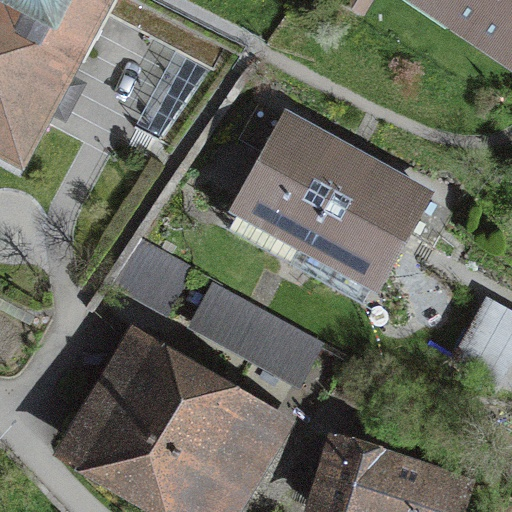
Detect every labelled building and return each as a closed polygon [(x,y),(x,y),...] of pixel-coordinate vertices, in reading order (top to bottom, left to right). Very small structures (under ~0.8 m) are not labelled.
[(0,0),(0,140),(18,150),(51,88),(97,0),(0,0)] [(341,0),(360,11),(367,0),(341,0)] [(511,0),(426,0),(511,59),(511,0)] [(237,205),(303,241),(351,154),(285,118),(237,205)] [(351,154),(303,241),(377,283),(425,196),(351,154)] [(139,238),(112,278),(166,308),(189,266),(139,238)] [(315,343),(216,289),(197,324),(295,378),(315,343)] [(511,310),(487,297),(453,359),(497,384),(511,356),(511,310)] [(80,445),(193,511),(218,511),(268,425),(138,349),(80,445)] [(344,444),(323,510),(329,511),(459,511),(469,485),(351,444),(344,444)]
